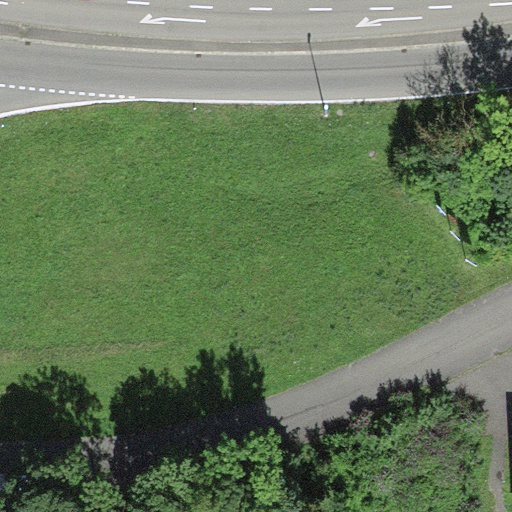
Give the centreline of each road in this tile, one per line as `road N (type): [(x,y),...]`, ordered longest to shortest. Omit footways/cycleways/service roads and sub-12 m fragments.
road 1 (unclassified): [(511,317),(346,401),(161,454),(0,473)]
road 2 (primary): [(77,75),(222,86),(511,63)]
road 3 (primary): [(511,1),(217,0)]
